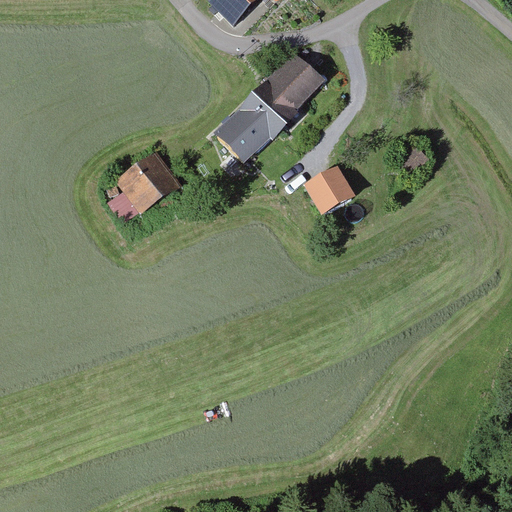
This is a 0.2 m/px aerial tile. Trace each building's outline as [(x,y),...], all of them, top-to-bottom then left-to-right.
[(209,0),(206,3),(233,31),(264,0),(209,0)] [(292,56),(250,102),(283,133),(326,86),(292,56)] [(250,102),(212,141),(244,173),(283,133),(250,102)] [(158,158),(112,186),(136,224),(181,196),(158,158)] [(337,169),(304,188),(322,221),(356,203),(337,169)]
